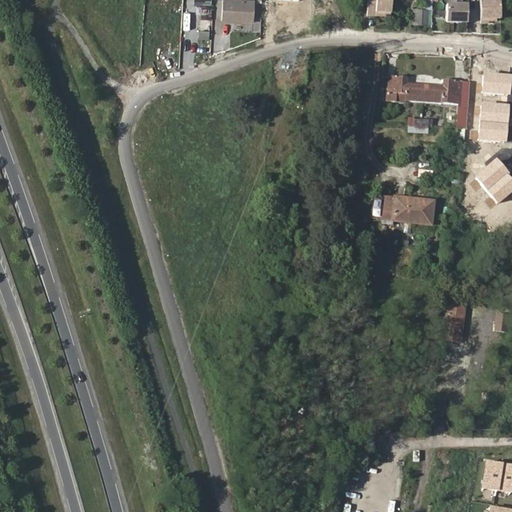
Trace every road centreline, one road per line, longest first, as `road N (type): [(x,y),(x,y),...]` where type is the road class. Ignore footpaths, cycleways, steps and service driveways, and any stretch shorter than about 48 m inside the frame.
road 1 (residential): [(511,54),(468,44),(291,46),(154,95),(133,117),(131,161),(230,511)]
road 2 (primary): [(118,511),(0,140)]
road 3 (primary): [(0,275),(75,511)]
